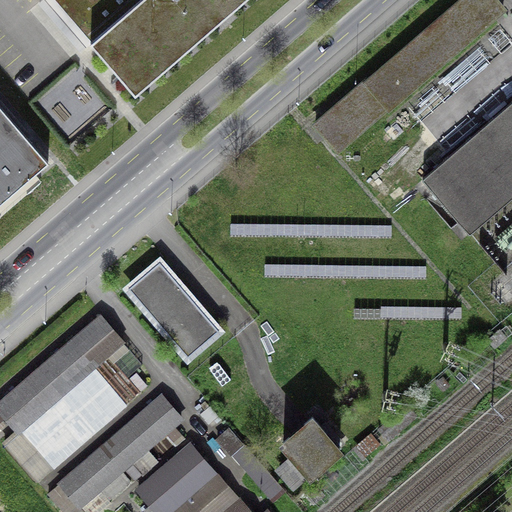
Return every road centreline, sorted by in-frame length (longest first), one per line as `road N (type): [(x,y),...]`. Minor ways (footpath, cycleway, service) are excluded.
road 1 (secondary): [(0,302),(349,0)]
road 2 (unknown): [(62,248),(235,481)]
road 3 (unknown): [(125,193),(226,306),(283,414)]
